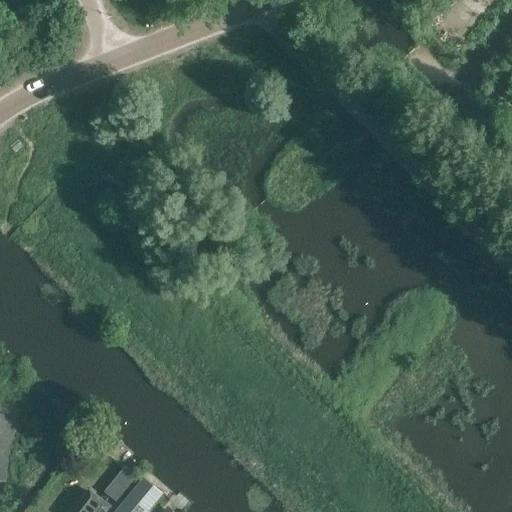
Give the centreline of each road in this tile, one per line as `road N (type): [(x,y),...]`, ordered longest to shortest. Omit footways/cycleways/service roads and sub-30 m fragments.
road 1 (unclassified): [(112,58),(272,0)]
road 2 (unclassified): [(0,113),(112,58)]
